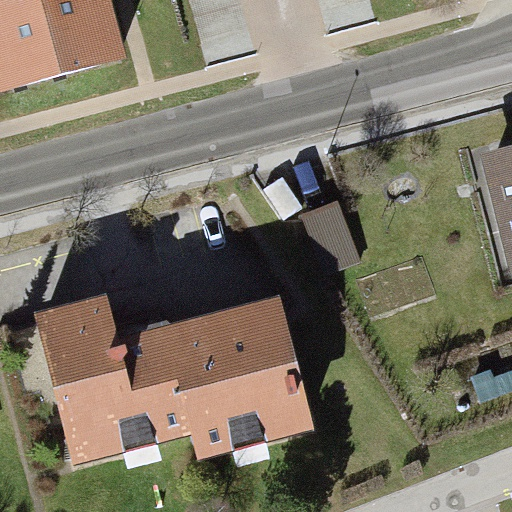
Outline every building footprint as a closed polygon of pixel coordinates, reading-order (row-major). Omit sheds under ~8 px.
[(101,0),(0,0),(0,85),(117,52),(101,0)] [(511,157),(488,162),(509,273),(511,272),(511,157)] [(340,213),(300,227),(323,291),(363,277),(340,213)] [(107,307),(43,321),(71,456),(190,431),(193,445),(303,422),(279,305),(114,339),(107,307)] [(481,358),(461,366),(485,422),(511,410),(511,371),(491,381),(481,358)]
